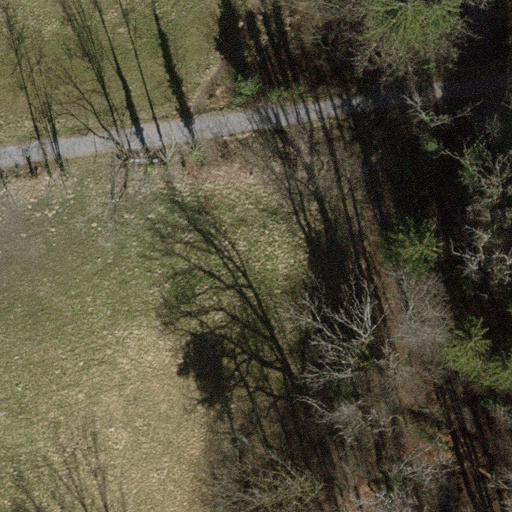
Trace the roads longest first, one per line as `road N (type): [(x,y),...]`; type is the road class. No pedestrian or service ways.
road 1 (track): [(425,91),(195,126)]
road 2 (track): [(195,126),(0,159)]
road 3 (track): [(473,0),(491,108),(511,135)]
